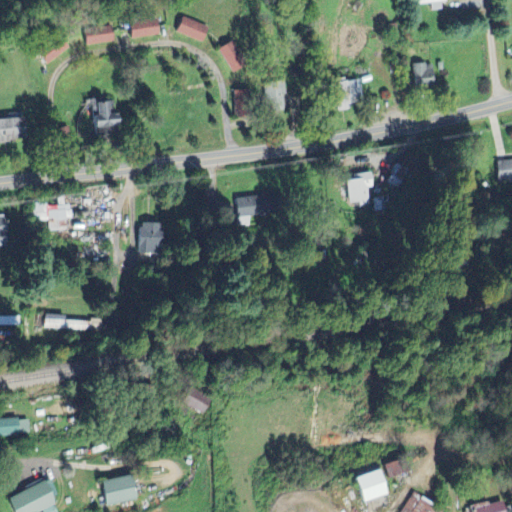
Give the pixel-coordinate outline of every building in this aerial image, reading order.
[(428,3),(428,9),(441,8),(440,0),(413,0),(414,5),(428,3)] [(172,30),(199,41),(205,26),(178,15),(172,30)] [(155,35),(154,19),(127,20),(127,36),(155,35)] [(111,42),(110,26),(81,28),(83,44),(111,42)] [(66,46),(55,34),(34,53),(45,65),(66,46)] [(242,64),(231,38),(216,45),(227,71),(242,64)] [(428,62),(409,63),(410,88),(430,87),(428,62)] [(334,108),(357,107),(356,77),(333,78),(334,108)] [(261,82),(263,107),(283,105),(280,80),(261,82)] [(91,100),(90,116),(87,116),(87,124),(113,126),(114,110),(108,110),(109,100),(91,100)] [(0,117),(0,140),(20,140),(19,117),(0,117)] [(511,156),(494,158),(495,180),(511,178),(511,156)] [(344,175),(346,202),(357,201),(358,205),(368,204),(366,186),(368,186),(367,173),(344,175)] [(231,200),(235,218),(241,216),(243,226),(253,223),(252,217),(263,214),(258,193),(231,200)] [(29,221),(47,220),(47,230),(64,229),(64,218),(66,218),(65,197),(55,197),(56,205),(46,205),(45,201),(28,202),(29,221)] [(59,319),(59,314),(42,314),(41,328),(102,330),(103,321),(59,319)] [(201,413),(209,397),(183,386),(176,401),(201,413)] [(0,434),(28,432),(26,416),(0,418),(0,434)] [(379,497),(375,470),(349,474),(354,501),(379,497)] [(132,499),(127,473),(96,480),(101,505),(132,499)] [(9,511),(35,511),(40,510),(41,511),(55,511),(48,496),(53,494),(45,478),(3,498),(9,511)] [(442,511),(444,509),(412,492),(409,495),(399,511),(442,511)] [(466,511),(500,511),(497,500),(465,508),(466,511)]
